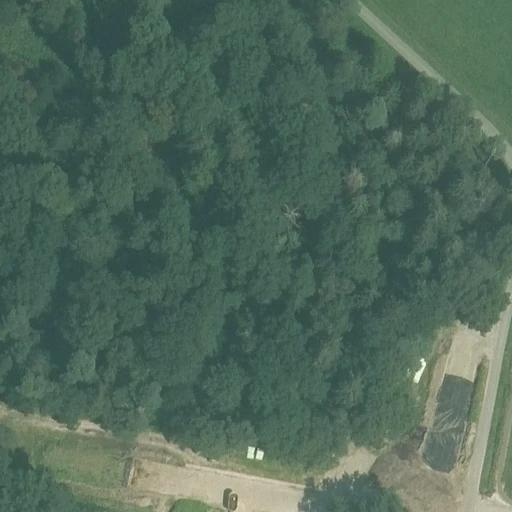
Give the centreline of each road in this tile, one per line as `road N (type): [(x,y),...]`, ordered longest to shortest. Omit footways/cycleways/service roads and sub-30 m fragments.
road 1 (track): [(0,412),(352,483),(389,511)]
road 2 (unclassified): [(349,0),(485,126),(511,166)]
